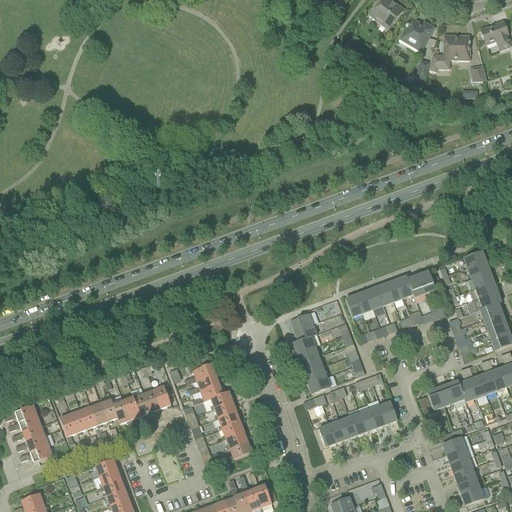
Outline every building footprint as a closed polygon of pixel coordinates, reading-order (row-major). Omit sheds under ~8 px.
[(388,32),(403,12),(387,0),(381,0),(369,17),(388,32)] [(424,25),(422,27),(411,21),(399,42),(419,55),(433,30),(424,25)] [(511,50),(506,33),(502,24),(493,27),(494,28),(488,30),(488,29),(480,32),(486,48),(495,45),(499,55),(511,50)] [(468,38),(458,38),(443,38),(443,58),(432,57),(429,65),(427,72),(436,75),(437,71),(449,72),(449,63),(469,63),(470,45),(468,45),(468,38)] [(420,63),(415,78),(416,79),(425,81),(427,72),(429,65),(420,63)] [(471,80),(472,84),(485,84),(482,68),(475,70),(477,78),(471,80)] [(416,79),(415,78),(414,79),(411,89),(411,91),(411,93),(420,96),(425,81),(416,79)] [(467,271),(485,264),(481,253),(463,260),(467,271)] [(470,281),(489,274),(485,264),(467,271),(470,281)] [(435,293),(431,283),(428,274),(418,278),(425,297),(435,293)] [(474,291),(493,284),(489,274),(470,281),(474,291)] [(414,300),(425,297),(418,278),(407,282),(414,300)] [(407,282),(407,280),(406,279),(396,283),(403,302),(412,298),(413,301),(414,300),(407,282)] [(393,305),(403,302),(396,283),(386,286),(393,305)] [(478,301),(497,294),(493,284),(474,291),(478,301)] [(382,309),(393,305),(386,286),(375,290),(382,309)] [(372,313),(382,309),(375,290),(365,294),(372,313)] [(451,291),(446,293),(449,301),(455,299),(451,291)] [(362,316),(372,313),(365,294),(355,298),(362,316)] [(476,314),(500,305),(497,294),(478,301),(478,302),(472,304),(476,314)] [(351,320),(362,316),(355,298),(345,302),(351,320)] [(452,309),(458,307),(455,299),(449,301),(452,309)] [(498,306),(501,305),(500,305),(476,314),(479,313),(483,323),(501,316),(498,306)] [(434,323),(439,321),(433,308),(429,310),(431,314),(434,323)] [(457,321),(462,319),(459,311),(454,313),(457,321)] [(412,328),(417,326),(413,315),(408,317),(409,319),(412,328)] [(312,327),(312,326),(308,316),(290,323),(293,333),(312,327)] [(487,333),(505,326),(501,316),(483,323),(487,333)] [(407,329),(412,328),(409,319),(404,321),(407,329)] [(458,328),(459,327),(459,326),(450,330),(452,335),(460,332),(458,328)] [(490,343),(509,337),(505,326),(487,333),(490,343)] [(297,344),(316,337),(312,327),(293,333),(297,344)] [(454,340),(467,335),(465,330),(460,332),(452,335),(454,340)] [(349,336),(347,332),(347,331),(338,335),(340,340),(349,336)] [(361,347),(372,343),(369,335),(358,339),(361,347)] [(341,345),(351,341),(349,336),(340,340),(341,345)] [(310,339),(316,337),(297,344),(292,346),(296,356),(314,349),(310,339)] [(494,354),(511,347),(511,344),(509,337),(490,343),(494,354)] [(459,355),(472,350),(471,345),(458,350),(459,355)] [(299,366),(318,360),(314,349),(296,356),(299,366)] [(471,356),(477,354),(475,349),(472,350),(459,355),(461,359),(471,356)] [(354,351),(346,355),(348,360),(348,359),(356,356),(355,352),(354,351)] [(504,369),(499,371),(505,390),(511,387),(511,376),(505,356),(500,358),(504,369)] [(322,370),(318,360),(299,366),(303,377),(322,370)] [(489,362),(484,364),(495,393),(498,399),(508,396),(505,390),(499,371),(493,373),(489,362)] [(484,377),(478,379),(485,397),(495,393),(484,364),(480,365),(484,377)] [(185,387),(215,376),(211,366),(192,373),(194,380),(192,381),(192,380),(184,383),(185,387)] [(307,387),(326,380),(322,370),(303,377),(307,387)] [(465,371),(464,371),(475,401),(485,397),(478,379),(473,381),(469,370),(465,371)] [(457,383),(464,402),(465,405),(475,401),(464,371),(460,373),(464,384),(458,386),(457,383)] [(189,398),(219,386),(215,376),(185,387),(186,388),(195,384),(198,390),(197,391),(196,390),(187,393),(189,398)] [(311,397),(330,390),(326,380),(307,387),(311,397)] [(362,392),(367,390),(364,382),(359,384),(362,392)] [(457,383),(447,387),(454,406),(464,402),(457,383)] [(357,394),(362,392),(359,384),(354,386),(357,394)] [(231,393),(222,396),(219,386),(189,398),(199,394),(201,400),(200,401),(200,400),(191,403),(193,408),(231,393)] [(447,387),(437,391),(444,409),(454,406),(447,387)] [(171,410),(163,389),(156,391),(155,389),(152,390),(160,411),(166,409),(167,412),(171,410)] [(153,414),(160,411),(152,390),(148,392),(149,394),(142,396),(151,418),(154,416),(153,414)] [(341,401),(346,399),(342,390),(337,392),(341,401)] [(441,417),(446,415),(437,391),(426,395),(427,399),(418,402),(423,416),(433,413),(439,411),(441,417)] [(342,403),(341,401),(337,392),(328,396),(332,406),(337,404),(338,405),(342,403)] [(230,398),(232,397),(231,393),(193,408),(203,404),(203,405),(209,402),(211,408),(209,409),(210,413),(235,403),(232,404),(230,398)] [(147,419),(151,418),(142,396),(136,399),(135,396),(131,398),(139,419),(146,416),(147,419)] [(321,408),(326,406),(322,397),(318,399),(321,408)] [(133,421),(139,419),(131,398),(128,399),(129,401),(122,404),(130,425),(134,424),(133,421)] [(316,410),(321,408),(318,399),(313,401),(314,405),(316,410)] [(111,405),(110,401),(100,405),(108,427),(112,426),(110,423),(117,420),(111,405)] [(307,403),(302,405),(305,412),(314,409),(313,405),(314,405),(313,401),(307,403)] [(233,408),(236,407),(235,403),(210,413),(213,412),(215,418),(213,419),(214,423),(239,413),(236,414),(233,408)] [(127,427),(130,425),(122,404),(116,406),(115,404),(111,405),(117,420),(119,427),(126,424),(127,427)] [(108,427),(100,405),(90,409),(98,431),(101,429),(100,427),(107,424),(108,427)] [(386,427),(397,423),(390,405),(379,408),(386,427)] [(18,425),(37,418),(33,408),(4,419),(5,424),(14,421),(13,420),(16,419),(18,425)] [(376,431),(386,427),(379,408),(369,412),(376,431)] [(98,431),(90,409),(80,413),(88,435),(91,433),(90,430),(96,428),(98,431)] [(366,435),(376,431),(369,412),(359,416),(366,435)] [(87,435),(88,435),(80,413),(69,417),(78,439),(81,437),(80,434),(86,432),(87,435)] [(214,423),(212,424),(214,430),(217,429),(218,433),(242,424),(242,423),(240,424),(237,418),(240,417),(239,413),(214,423)] [(359,416),(349,420),(356,438),(366,435),(359,416)] [(77,439),(78,439),(69,417),(59,421),(67,442),(71,441),(70,438),(76,436),(77,439)] [(11,440),(41,428),(37,418),(18,425),(7,429),(9,434),(18,431),(17,430),(20,429),(22,435),(11,439),(11,440)] [(345,442),(356,438),(349,420),(338,424),(345,442)] [(241,428),(244,427),(242,424),(218,433),(221,432),(223,437),(220,438),(222,443),(246,434),(246,433),(243,434),(241,428)] [(335,446),(345,442),(338,424),(328,427),(335,446)] [(325,450),(335,446),(328,427),(318,431),(325,450)] [(15,450),(44,439),(41,428),(11,440),(13,444),(21,441),(21,440),(23,439),(26,446),(15,449),(15,450)] [(487,433),(482,435),(486,443),(490,441),(487,433)] [(245,438),(248,437),(246,434),(222,443),(222,444),(224,443),(226,448),(224,448),(226,453),(250,444),(250,443),(247,444),(245,438)] [(441,444),(455,439),(453,434),(439,439),(441,444)] [(19,460),(48,449),(44,439),(15,450),(17,454),(25,451),(25,450),(27,449),(29,456),(19,460)] [(495,448),(505,445),(503,439),(494,442),(495,448)] [(445,457),(464,450),(460,440),(441,447),(445,457)] [(488,451),(493,449),(490,441),(486,443),(477,447),(478,450),(487,447),(488,451)] [(198,452),(206,449),(204,443),(196,446),(198,452)] [(249,448),(251,447),(250,444),(226,453),(226,454),(228,453),(231,459),(229,459),(230,463),(252,455),(249,448)] [(33,466),(52,459),(48,449),(19,460),(21,464),(29,461),(29,460),(31,460),(33,466)] [(449,467),(468,460),(464,450),(445,457),(449,467)] [(493,463),(498,461),(495,453),(490,455),(493,463)] [(501,463),(510,459),(508,454),(499,458),(501,463)] [(511,465),(511,461),(510,459),(501,463),(503,468),(511,465)] [(453,478),(472,471),(468,460),(449,467),(453,478)] [(496,471),(501,469),(498,461),(493,463),(496,471)] [(118,468),(116,469),(113,462),(92,470),(93,474),(95,473),(98,479),(120,471),(118,468)] [(511,464),(511,465),(503,468),(505,473),(509,472),(511,470),(511,464)] [(100,490),(96,492),(121,483),(118,476),(121,475),(120,471),(98,479),(100,485),(98,485),(99,487),(100,490)] [(457,488),(476,481),(472,471),(453,478),(457,488)] [(500,484),(505,482),(502,474),(497,476),(500,484)] [(256,488),(256,483),(253,475),(248,477),(251,485),(253,489),(261,511),(271,507),(264,488),(257,490),(256,488)] [(76,482),(74,477),(65,480),(67,485),(76,482)] [(243,479),(238,481),(243,493),(249,511),(261,511),(253,489),(247,491),(243,479)] [(460,498),(479,491),(476,481),(457,488),(460,498)] [(503,492),(509,490),(505,482),(500,484),(503,492)] [(123,489),(121,483),(96,492),(98,496),(103,494),(105,500),(127,492),(126,488),(123,489)] [(231,492),(238,511),(249,511),(243,493),(237,495),(232,483),(228,484),(231,492)] [(82,498),(82,497),(78,488),(69,491),(73,501),(82,498)] [(464,509),(483,502),(479,491),(460,498),(464,509)] [(126,496),(129,495),(127,492),(105,500),(107,506),(106,507),(107,511),(128,503),(126,496)] [(226,499),(222,501),(226,511),(238,511),(231,492),(231,493),(233,500),(227,502),(226,499)] [(28,511),(43,506),(39,496),(20,503),(23,510),(21,511),(21,510),(15,511),(28,511)] [(348,499),(330,506),(332,511),(344,511),(352,509),(352,508),(349,500),(348,499)] [(380,511),(388,508),(385,500),(376,503),(379,511),(380,511)] [(77,511),(82,509),(79,501),(74,503),(77,511)] [(226,511),(222,501),(219,502),(220,505),(213,507),(215,511),(226,511)] [(134,508),(131,509),(128,503),(107,511),(134,511),(135,511),(134,508)]
